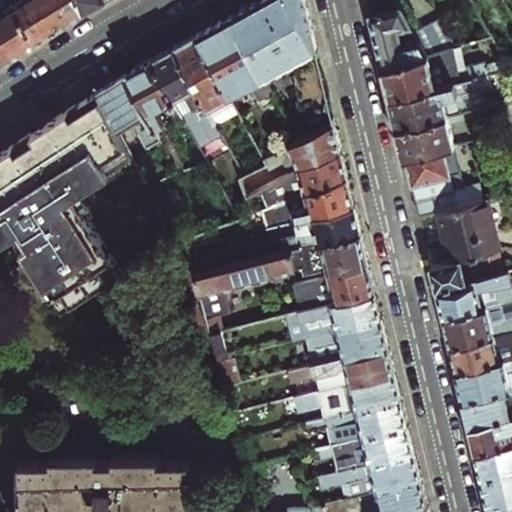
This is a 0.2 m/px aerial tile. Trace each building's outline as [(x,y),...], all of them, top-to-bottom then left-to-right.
[(0,0),(0,24),(2,28),(0,29),(0,31),(14,55),(28,46),(37,41),(11,0),(0,0)] [(11,0),(37,41),(47,35),(57,28),(43,4),(46,2),(44,0),(11,0)] [(85,12),(82,0),(44,0),(46,2),(43,4),(57,28),(74,19),(85,12)] [(82,0),(85,12),(105,0),(82,0)] [(307,0),(258,0),(230,16),(265,78),(319,49),(311,15),(307,0)] [(408,42),(406,38),(403,25),(411,23),(401,4),(369,12),(376,41),(382,65),(427,53),(420,39),(408,42)] [(274,94),(265,78),(230,16),(214,26),(197,35),(231,98),(252,87),(258,98),(260,102),(274,94)] [(440,16),(414,29),(417,35),(420,39),(427,53),(455,45),(440,16)] [(414,29),(411,23),(403,25),(406,38),(417,35),(414,29)] [(0,63),(4,61),(14,55),(0,31),(0,29),(2,28),(0,24),(0,63)] [(187,40),(176,47),(219,129),(230,123),(241,142),(252,136),(238,110),(231,98),(197,35),(187,40)] [(455,45),(427,53),(382,65),(385,79),(389,94),(485,72),(483,63),(482,60),(467,64),(462,43),(455,45)] [(166,52),(155,59),(186,119),(188,122),(196,117),(211,143),(224,136),(219,129),(176,47),(166,52)] [(487,72),(509,66),(504,58),(483,63),(485,72),(487,72)] [(101,91),(121,127),(135,119),(142,132),(136,136),(148,156),(157,152),(160,167),(167,165),(169,171),(184,168),(174,129),(173,126),(186,119),(155,59),(140,67),(126,74),(127,76),(101,91)] [(487,72),(485,72),(389,94),(392,108),(396,125),(447,113),(490,103),(486,88),(491,87),(487,72)] [(238,110),(242,107),(258,98),(252,87),(231,98),(238,110)] [(121,127),(101,91),(0,152),(0,241),(11,235),(58,312),(120,274),(73,197),(137,158),(121,127)] [(238,110),(252,136),(265,160),(289,148),(285,138),(264,149),(242,107),(238,110)] [(447,113),(396,125),(400,140),(403,154),(442,145),(453,143),(447,113)] [(301,168),(344,149),(340,136),(337,123),(300,142),(289,148),(292,153),(301,168)] [(442,145),(403,154),(409,177),(418,215),(438,210),(482,199),(478,181),(462,184),(458,170),(448,172),(442,145)] [(285,157),(292,153),(289,148),(265,160),(268,166),(243,182),(250,197),(261,191),(256,178),(286,161),(285,157)] [(308,193),(350,176),(347,164),(344,149),(301,168),(273,184),(276,199),(272,201),(273,206),(292,199),(308,193)] [(270,228),(302,220),(357,206),(354,194),(350,176),(308,193),(311,206),(295,210),(294,207),(267,214),(270,228)] [(311,206),(308,193),(292,199),(294,207),(295,210),(311,206)] [(488,198),(482,199),(438,210),(444,235),(450,259),(470,254),(479,252),(500,247),(488,198)] [(287,252),(363,232),(360,220),(357,206),(302,220),(306,234),(284,241),(287,252)] [(328,256),(332,275),(371,265),(368,251),(363,232),(287,252),(292,270),(304,267),(305,273),(312,272),(311,265),(314,264),(313,259),(328,256)] [(287,252),(267,257),(230,267),(198,275),(203,293),(235,285),(272,276),(292,270),(287,252)] [(479,252),(470,254),(472,262),(477,261),(477,264),(490,261),(488,254),(479,252)] [(434,286),(493,272),(490,261),(477,264),(477,261),(472,262),(470,254),(450,259),(429,264),(433,278),(434,286)] [(372,270),(371,265),(332,275),(295,284),(301,305),(306,304),(307,308),(377,290),(375,279),(372,270)] [(441,315),(502,300),(511,297),(511,277),(510,268),(493,272),(434,286),(437,298),(441,315)] [(377,290),(307,308),(302,309),(287,314),(293,340),(306,337),(384,316),(381,305),(377,290)] [(506,317),(511,315),(511,297),(502,300),(506,317)] [(445,331),(448,344),(511,328),(511,315),(506,317),(502,300),(441,315),(445,331)] [(313,364),(390,343),(388,332),(384,316),(306,337),(313,364)] [(219,317),(210,319),(213,333),(222,330),(219,317)] [(451,356),(454,369),(511,355),(511,328),(448,344),(451,356)] [(213,333),(221,360),(231,357),(225,330),(222,330),(213,333)] [(394,359),(390,343),(313,364),(304,367),(307,379),(319,375),(338,371),(342,386),(397,371),(394,359)] [(458,384),(461,398),(511,386),(511,355),(454,369),(458,384)] [(221,360),(228,387),(242,383),(236,356),(231,357),(221,360)] [(338,371),(319,375),(323,391),(342,386),(338,371)] [(397,371),(342,386),(323,391),(320,392),(323,403),(326,402),(345,397),(349,411),(403,397),(400,386),(397,371)] [(511,386),(461,398),(464,411),(467,424),(511,413),(511,386)] [(320,392),(298,397),(300,408),(323,403),(320,392)] [(352,424),(356,438),(409,424),(406,411),(403,397),(349,411),(329,416),(308,422),(311,434),(332,429),(352,424)] [(329,416),(349,411),(345,397),(326,402),(329,416)] [(474,451),(511,441),(511,413),(467,424),(470,437),(474,451)] [(335,457),(339,471),(416,451),(413,439),(409,424),(356,438),(336,443),(319,448),(322,460),(335,457)] [(352,424),(332,429),(336,443),(356,438),(352,424)] [(259,463),(252,437),(242,439),(249,465),(259,463)] [(480,478),(511,469),(511,441),(474,451),(477,464),(480,478)] [(379,490),(422,479),(419,465),(416,451),(339,471),(319,476),(323,488),(343,483),(347,498),(372,492),(379,490)] [(192,511),(192,459),(19,460),(19,511),(192,511)] [(266,475),(263,462),(259,463),(249,465),(253,479),(266,475)] [(511,469),(480,478),(483,491),(486,505),(511,498),(511,469)] [(426,496),(422,479),(379,490),(384,511),(402,511),(429,505),(426,496)] [(511,511),(511,498),(486,505),(488,511),(511,511)]
